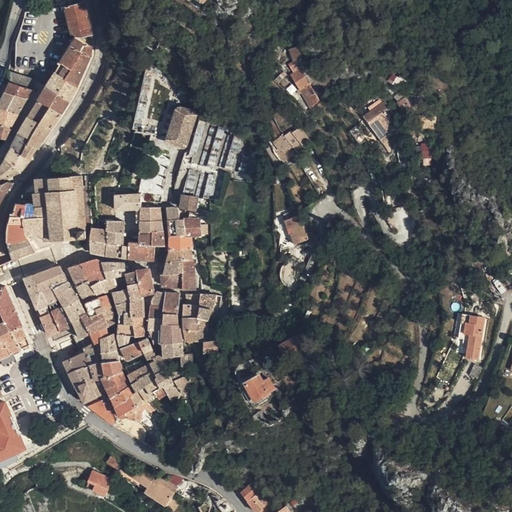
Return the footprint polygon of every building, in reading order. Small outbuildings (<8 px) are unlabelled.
[(63,0),(64,14),(80,9),(82,9),(79,0),(63,0)] [(183,0),(192,7),(196,1),(204,8),(209,2),(207,0),(183,0)] [(80,9),(64,14),(71,41),(75,43),(80,42),(82,46),(88,44),(87,40),(89,39),(80,9)] [(91,52),(75,43),(71,51),(89,62),(91,52)] [(290,52),(293,62),(294,66),(296,65),(303,63),(299,50),(290,52)] [(67,84),(66,85),(77,92),(90,62),(89,62),(71,51),(61,69),(72,75),(67,84)] [(292,79),(311,109),(314,105),(312,102),(316,98),(299,73),(296,65),(294,66),(290,69),(295,77),(292,79)] [(72,75),(61,69),(56,76),(67,84),(72,75)] [(51,86),(72,100),(77,92),(66,85),(67,84),(56,76),(51,86)] [(7,78),(6,83),(6,84),(7,86),(7,87),(10,88),(32,96),(36,86),(7,78)] [(72,100),(51,86),(47,92),(68,107),(72,100)] [(33,96),(32,96),(10,88),(7,94),(6,96),(28,105),(33,96)] [(47,92),(38,106),(50,113),(61,120),(68,107),(47,92)] [(28,105),(6,96),(2,105),(23,112),(28,105)] [(408,118),(418,115),(407,100),(400,106),(408,118)] [(388,107),(380,102),(369,110),(378,122),(386,135),(388,121),(394,117),(388,107)] [(321,114),(326,109),(320,104),(315,109),(321,114)] [(2,105),(0,109),(0,114),(20,119),(23,112),(2,105)] [(30,120),(28,123),(40,131),(50,113),(38,106),(30,120)] [(385,143),(386,135),(378,122),(369,110),(368,110),(371,114),(364,119),(388,156),(389,156),(390,151),(385,143)] [(195,119),(194,118),(176,112),(166,141),(165,144),(166,145),(165,145),(165,146),(165,147),(165,148),(166,148),(166,149),(167,150),(182,154),(184,154),(186,152),(187,147),(195,122),(195,119)] [(40,131),(50,137),(61,120),(50,113),(40,131)] [(20,119),(0,114),(0,128),(13,131),(20,119)] [(429,128),(439,130),(439,120),(430,119),(429,128)] [(40,131),(28,123),(27,126),(39,133),(32,145),(29,150),(37,154),(50,137),(40,131)] [(39,133),(27,126),(20,138),(32,145),(39,133)] [(0,143),(6,144),(13,131),(0,128),(0,143)] [(286,166),(294,161),(290,155),(293,152),(283,138),(278,130),(270,134),(275,142),(269,146),(283,165),(285,164),(286,166)] [(300,148),(302,150),(310,146),(299,131),(291,136),(289,134),(283,138),(293,152),(300,148)] [(13,153),(24,160),(29,150),(32,145),(20,138),(13,153)] [(432,157),(432,143),(422,143),(422,158),(432,157)] [(37,154),(29,150),(24,160),(30,164),(37,154)] [(30,166),(30,164),(24,160),(13,153),(6,165),(21,178),(30,166)] [(21,178),(6,165),(1,173),(11,182),(21,178)] [(1,173),(0,175),(0,186),(11,182),(1,173)] [(36,187),(48,185),(51,178),(43,175),(36,186),(36,187)] [(35,200),(35,210),(41,210),(44,240),(44,247),(86,244),(80,182),(48,185),(36,187),(37,200),(35,200)] [(0,210),(3,204),(12,190),(8,187),(0,191),(0,210)] [(137,200),(115,202),(115,211),(114,216),(136,215),(141,214),(140,200),(137,200)] [(196,204),(182,202),(181,213),(195,215),(196,204)] [(9,254),(12,266),(19,263),(16,247),(29,245),(27,242),(27,241),(26,211),(18,209),(16,220),(13,219),(8,240),(9,254)] [(27,241),(44,240),(41,210),(35,210),(26,210),(26,211),(27,241)] [(175,215),(174,214),(173,213),(166,213),(169,235),(184,234),(183,225),(178,226),(177,219),(177,218),(176,216),(175,215)] [(141,214),(136,215),(136,222),(140,222),(140,226),(161,225),(159,214),(141,214)] [(301,221),(288,228),(292,236),(296,235),(299,240),(296,241),(301,251),(314,245),(301,221)] [(161,225),(140,226),(140,237),(150,237),(162,237),(161,225)] [(199,242),(198,227),(198,226),(185,225),(183,225),(184,234),(185,243),(189,243),(195,243),(199,242)] [(103,248),(123,251),(123,228),(107,228),(97,226),(95,235),(90,234),(89,245),(103,248)] [(191,255),(189,243),(185,243),(184,234),(169,235),(170,243),(170,258),(191,255)] [(141,249),(148,250),(151,251),(150,237),(140,237),(140,241),(132,241),(131,248),(141,249)] [(151,251),(154,251),(164,252),(162,237),(150,237),(151,251)] [(19,263),(36,256),(31,248),(29,245),(16,247),(19,263)] [(89,245),(90,258),(100,261),(103,248),(89,245)] [(122,264),(123,251),(103,248),(100,261),(122,264)] [(148,250),(141,249),(131,248),(129,248),(128,264),(147,266),(148,250)] [(191,255),(170,258),(166,270),(191,267),(191,255)] [(82,270),(91,289),(103,285),(106,284),(102,269),(99,266),(82,270)] [(192,282),(191,267),(166,270),(164,280),(181,281),(192,282)] [(102,269),(106,284),(118,282),(114,269),(102,269)] [(127,280),(125,269),(114,269),(118,282),(127,280)] [(69,274),(77,293),(91,289),(82,270),(69,274)] [(68,289),(59,272),(33,281),(40,297),(47,295),(52,293),(53,296),(68,289)] [(137,278),(139,290),(142,301),(152,298),(148,277),(137,278)] [(137,278),(127,280),(128,293),(139,290),(137,278)] [(128,293),(127,280),(118,282),(106,284),(103,285),(106,297),(112,296),(128,293)] [(181,288),(181,281),(164,280),(162,280),(161,292),(181,293),(181,288)] [(33,281),(25,285),(32,301),(40,297),(33,281)] [(103,285),(91,289),(95,298),(96,300),(106,297),(103,285)] [(181,295),(193,297),(192,289),(181,288),(181,293),(181,295)] [(53,319),(60,315),(66,313),(60,304),(73,297),(68,289),(53,296),(52,293),(47,295),(53,309),(55,308),(56,310),(51,313),(53,319)] [(91,289),(77,293),(84,303),(95,298),(91,289)] [(142,305),(142,301),(139,290),(128,293),(128,295),(131,308),(142,305)] [(0,313),(3,312),(10,326),(14,336),(23,332),(5,293),(0,295),(0,313)] [(53,309),(47,295),(40,297),(32,301),(39,318),(48,314),(48,312),(53,309)] [(116,310),(116,311),(131,308),(128,295),(113,298),(116,310)] [(60,304),(66,313),(79,306),(73,297),(60,304)] [(151,311),(165,313),(165,309),(166,299),(157,297),(152,307),(151,311)] [(178,305),(178,300),(166,299),(165,309),(177,310),(178,305)] [(184,300),(184,311),(183,311),(192,313),(193,301),(184,300)] [(200,301),(199,314),(210,316),(212,316),(215,302),(200,301)] [(112,313),(107,302),(99,305),(104,317),(112,313)] [(85,310),(89,318),(92,324),(104,317),(99,305),(85,310)] [(116,311),(119,320),(134,322),(143,322),(142,305),(131,308),(116,311)] [(73,327),(82,322),(87,319),(79,306),(66,313),(60,315),(68,334),(75,331),(73,327)] [(165,309),(165,313),(164,325),(164,330),(177,331),(176,318),(177,310),(165,309)] [(150,324),(164,325),(165,313),(151,311),(150,324)] [(198,326),(199,314),(192,313),(183,311),(183,324),(198,326)] [(0,330),(10,326),(3,312),(0,313),(0,330)] [(95,349),(96,348),(101,346),(109,343),(104,334),(114,329),(112,313),(104,317),(92,324),(89,318),(87,319),(82,322),(91,340),(95,349)] [(199,314),(198,326),(207,326),(208,323),(210,316),(199,314)] [(53,319),(61,337),(68,334),(60,315),(53,319)] [(53,319),(42,324),(50,342),(61,337),(53,319)] [(134,322),(119,320),(118,331),(134,331),(134,322)] [(82,322),(73,327),(75,331),(79,346),(91,340),(82,322)] [(134,331),(134,343),(143,342),(143,322),(134,322),(134,331)] [(199,347),(201,344),(208,342),(207,326),(198,326),(183,324),(183,335),(186,347),(199,347)] [(473,330),(474,324),(473,324),(473,332),(464,332),(463,348),(472,349),(474,341),(473,336),(473,330)] [(473,324),(465,324),(464,332),(473,332),(473,324)] [(483,330),(483,325),(474,324),(473,330),(473,336),(474,341),(472,349),(474,349),(473,368),(484,369),(488,330),(483,330)] [(10,326),(0,330),(0,350),(8,347),(12,358),(22,354),(14,336),(10,326)] [(163,331),(163,338),(163,339),(180,338),(179,331),(177,331),(164,330),(163,331)] [(134,331),(118,331),(117,342),(130,342),(134,343),(134,331)] [(14,336),(22,354),(31,350),(23,332),(14,336)] [(162,349),(163,339),(163,338),(149,337),(153,350),(162,349)] [(162,349),(181,348),(180,338),(163,339),(162,349)] [(105,359),(116,356),(114,341),(109,343),(101,346),(105,359)] [(127,350),(128,349),(129,347),(130,342),(117,342),(119,352),(127,350)] [(144,359),(152,355),(147,345),(140,349),(144,359)] [(0,363),(12,358),(8,347),(0,350),(0,363)] [(204,359),(217,357),(216,347),(204,348),(204,359)] [(297,356),(302,353),(298,347),(283,357),(287,363),(288,363),(290,365),(299,359),(297,356)] [(108,371),(96,348),(95,349),(84,356),(86,359),(93,371),(100,383),(102,386),(114,381),(108,371)] [(163,361),(163,363),(165,366),(183,361),(183,360),(181,348),(162,349),(163,361)] [(122,356),(128,367),(144,359),(140,349),(122,356)] [(154,364),(156,363),(152,355),(144,359),(148,366),(154,364)] [(110,370),(119,367),(116,358),(116,356),(105,359),(110,370)] [(70,380),(93,371),(86,359),(64,368),(70,380)] [(183,360),(183,361),(184,372),(192,373),(192,361),(183,360)] [(163,363),(162,364),(159,365),(155,367),(151,370),(160,388),(172,382),(171,380),(165,366),(163,363)] [(108,371),(114,381),(122,378),(119,367),(110,370),(108,371)] [(175,388),(174,387),(172,382),(160,388),(151,370),(128,382),(129,383),(131,387),(137,398),(145,393),(150,401),(154,399),(175,388)] [(93,371),(70,380),(79,397),(100,383),(93,371)] [(182,375),(171,380),(172,382),(174,387),(186,384),(182,375)] [(201,380),(196,376),(193,375),(189,383),(190,389),(203,387),(201,380)] [(473,388),(477,378),(470,375),(466,384),(473,388)] [(114,381),(102,386),(108,398),(111,405),(127,394),(126,390),(129,388),(131,387),(129,383),(128,384),(125,385),(122,378),(114,381)] [(108,398),(102,386),(100,383),(79,397),(85,409),(108,398)] [(190,389),(189,383),(186,384),(174,387),(175,388),(181,401),(191,397),(190,389)] [(248,392),(257,408),(275,398),(270,387),(264,390),(260,384),(248,392)] [(218,386),(214,388),(217,397),(222,395),(218,386)] [(175,388),(154,399),(159,406),(166,401),(169,407),(181,401),(175,388)] [(137,398),(131,401),(113,411),(115,417),(120,422),(126,422),(127,418),(146,407),(152,403),(150,401),(145,393),(137,398)] [(111,405),(113,411),(131,401),(127,394),(111,405)] [(115,417),(113,411),(111,405),(108,398),(85,409),(115,429),(120,422),(115,417)] [(154,415),(146,407),(127,418),(126,422),(127,423),(126,424),(139,429),(143,418),(149,415),(150,417),(154,415)] [(3,475),(5,474),(14,465),(19,463),(16,460),(16,458),(27,454),(6,409),(0,411),(0,469),(1,469),(3,475)] [(127,423),(126,422),(120,422),(115,429),(144,446),(149,436),(139,429),(126,424),(127,423)] [(188,445),(184,443),(178,457),(183,459),(188,445)] [(107,467),(120,474),(120,472),(121,469),(119,466),(117,463),(115,461),(112,458),(107,467)] [(21,467),(18,459),(16,460),(19,463),(14,465),(5,474),(21,467)] [(169,510),(173,502),(178,495),(160,487),(160,484),(139,471),(133,481),(150,492),(147,497),(169,510)] [(160,484),(178,495),(181,490),(161,478),(160,480),(160,484)] [(150,492),(133,481),(130,486),(147,497),(150,492)] [(99,483),(96,494),(108,500),(112,487),(99,483)] [(160,484),(160,487),(178,495),(160,484)] [(112,487),(108,500),(117,505),(122,491),(112,487)] [(253,487),(239,499),(251,511),(254,511),(267,502),(257,491),(253,487)] [(173,502),(169,510),(172,511),(177,511),(180,507),(173,502)] [(274,511),(276,510),(267,502),(254,511),(274,511)]
